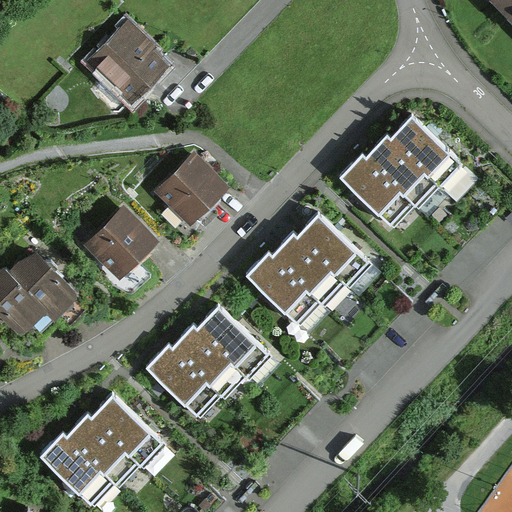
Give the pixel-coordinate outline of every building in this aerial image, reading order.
[(511,0),(493,0),(511,18),(511,0)] [(92,61),(132,101),(170,63),(156,49),(159,46),(132,20),(92,61)] [(444,184),(466,160),(417,116),(395,139),(441,181),(444,184)] [(419,204),(441,181),(395,139),(392,136),(370,160),(416,201),(419,204)] [(157,190),(190,223),(228,184),(195,151),(157,190)] [(395,225),(416,201),(370,160),(367,157),(346,181),(395,225)] [(441,266),(508,196),(483,173),(416,243),(441,266)] [(158,241),(125,206),(87,242),(120,277),(158,241)] [(347,277),(368,254),(320,210),(298,233),(343,274),(347,277)] [(322,298),(343,274),(298,233),(295,230),(273,254),(319,295),(322,298)] [(15,261),(5,270),(45,312),(50,317),(70,299),(71,289),(35,251),(15,261)] [(297,319),(319,295),(273,254),(270,251),(249,275),(297,319)] [(355,357),(422,287),(398,264),(331,334),(355,357)] [(0,268),(0,315),(15,332),(23,332),(45,312),(5,270),(3,267),(0,268)] [(247,368),(268,344),(219,300),(198,324),(243,365),(247,368)] [(222,388),(243,365),(198,324),(194,321),(173,344),(219,386),(222,388)] [(197,409),(219,386),(173,344),(170,342),(148,365),(197,409)] [(268,449),(335,379),(310,356),(243,426),(268,449)] [(141,458),(163,434),(114,390),(93,414),(138,455),(141,458)] [(116,479),(138,455),(93,414),(89,411),(68,435),(113,476),(116,479)] [(92,499),(113,476),(68,435),(65,432),(43,455),(92,499)] [(209,511),(246,474),(221,451),(162,511),(209,511)]
